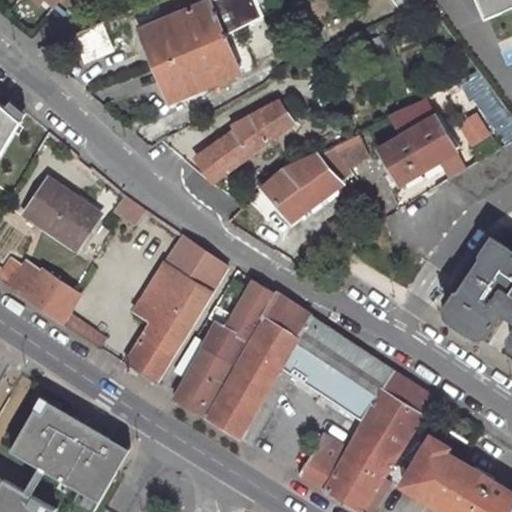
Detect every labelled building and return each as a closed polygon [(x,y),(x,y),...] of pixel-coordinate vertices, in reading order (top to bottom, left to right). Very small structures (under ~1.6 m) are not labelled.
[(258,0),(214,0),(150,26),(164,62),(231,35),(245,29),(266,17),(258,0)] [(511,7),(511,0),(477,0),(486,19),(511,7)] [(76,36),(87,62),(120,48),(109,22),(76,36)] [(164,62),(180,97),(246,70),(231,35),(164,62)] [(296,120),(280,99),(234,125),(236,128),(216,142),(192,160),(212,181),(296,120)] [(11,101),(5,108),(20,120),(26,113),(11,101)] [(0,154),(21,121),(20,120),(5,108),(0,103),(0,154)] [(438,113),(381,146),(401,180),(458,146),(438,113)] [(351,171),(375,154),(358,131),(333,144),(351,171)] [(511,141),(450,178),(481,197),(489,186),(494,190),(502,179),(507,182),(511,176),(511,141)] [(263,187),(293,221),(343,180),(319,151),(281,170),(263,187)] [(49,182),(27,214),(78,250),(101,217),(49,182)] [(113,212),(136,227),(146,213),(124,197),(113,212)] [(349,207),(330,217),(337,229),(329,235),(334,243),(335,242),(337,245),(363,230),(349,207)] [(158,381),(213,292),(232,262),(185,232),(154,282),(174,293),(131,363),(158,381)] [(511,245),(495,234),(444,310),(481,335),(499,309),(511,317),(511,337),(511,338),(511,337),(511,245)] [(14,259),(0,280),(0,282),(9,288),(24,267),(14,259)] [(25,299),(39,277),(24,267),(9,288),(25,299)] [(69,314),(82,295),(78,292),(44,270),(39,277),(25,299),(62,324),(69,314)] [(257,278),(240,305),(254,314),(262,319),(279,291),(257,278)] [(154,282),(136,312),(155,324),(174,293),(154,282)] [(209,419),(241,438),(282,368),(291,374),(363,420),(404,446),(436,393),(279,291),(245,348),(250,350),(209,419)] [(101,350),(108,342),(69,314),(62,324),(101,350)] [(240,338),(220,325),(176,399),(202,415),(243,347),(245,348),(262,319),(254,314),(240,338)] [(251,443),(291,374),(282,368),(241,438),(251,443)] [(67,411),(42,397),(11,451),(100,502),(116,473),(131,448),(67,411)] [(299,475),(359,511),(374,511),(393,483),(384,478),(404,446),(363,420),(347,447),(324,433),(299,475)] [(432,435),(403,485),(446,511),(511,511),(511,489),(447,451),(450,446),(432,435)] [(55,511),(56,510),(0,477),(0,511),(55,511)]
